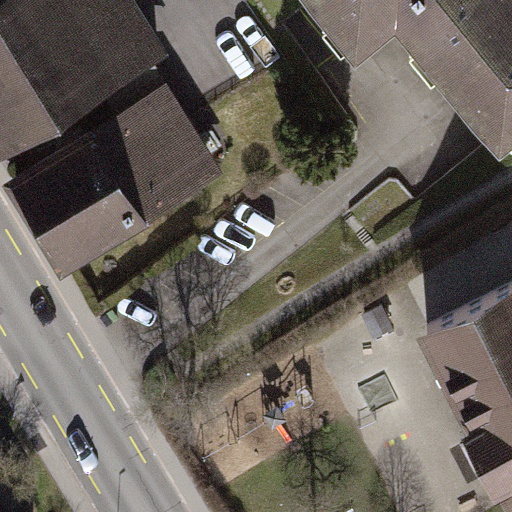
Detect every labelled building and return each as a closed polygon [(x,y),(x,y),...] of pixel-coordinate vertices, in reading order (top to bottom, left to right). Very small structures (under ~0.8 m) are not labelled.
[(0,0),(0,104),(19,134),(100,86),(151,55),(157,52),(125,0),(0,0)] [(356,37),(396,5),(401,0),(325,0),(330,5),(356,37)] [(511,0),(401,0),(396,5),(447,67),(501,132),(511,123),(511,0)] [(100,86),(117,114),(162,88),(168,84),(151,55),(100,86)] [(64,253),(209,166),(162,88),(117,114),(17,175),(64,253)] [(502,484),(511,504),(511,281),(421,328),(472,427),(465,431),(494,488),(502,484)]
